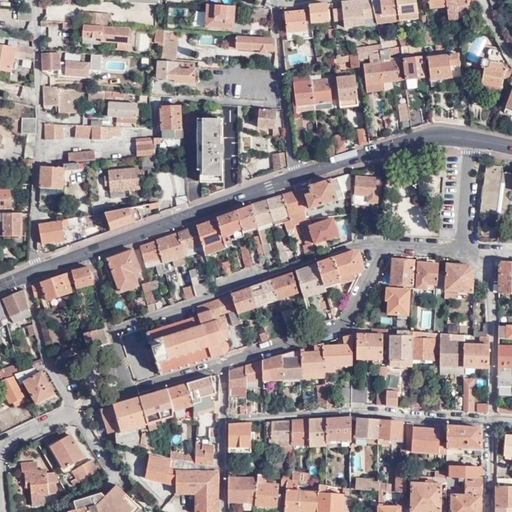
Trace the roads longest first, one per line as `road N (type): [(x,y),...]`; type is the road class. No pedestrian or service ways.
road 1 (residential): [(113,331),(361,245),(381,245)]
road 2 (residential): [(37,270),(35,0)]
road 3 (residential): [(489,419),(352,410),(220,420)]
road 4 (residential): [(22,276),(45,367),(74,411),(0,447)]
road 5 (secondary): [(90,250),(296,176)]
road 6 (residential): [(221,365),(343,327),(381,245)]
road 7 (secondary): [(296,176),(414,137),(472,138)]
road 8 (residential): [(296,176),(274,5)]
road 9 (residential): [(493,254),(489,419)]
road 10 (residential): [(113,331),(128,393),(221,365)]
road 11 (unknown): [(162,101),(287,105)]
